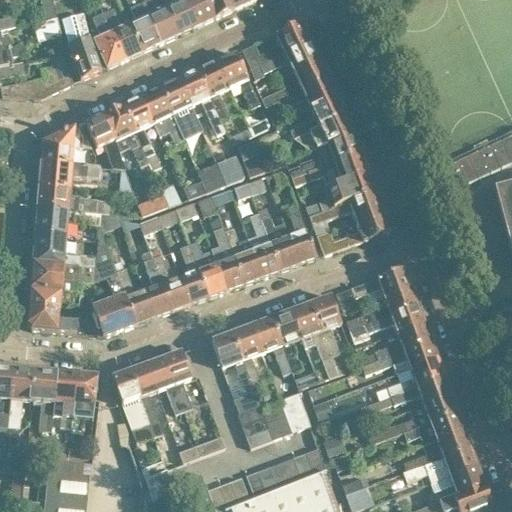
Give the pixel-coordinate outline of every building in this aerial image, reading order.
[(49,0),(47,0),(39,2),(46,24),(56,22),(49,0)] [(102,16),(124,64),(141,56),(128,28),(122,30),(113,11),(108,0),(103,0),(96,4),(102,16)] [(128,28),(141,56),(159,47),(137,0),(123,0),(126,4),(135,24),(128,28)] [(137,0),(159,47),(177,39),(163,11),(156,14),(149,0),(137,0)] [(167,9),(163,11),(177,39),(197,30),(183,0),(170,0),(173,6),(167,9)] [(183,0),(197,30),(215,22),(205,0),(183,0)] [(205,0),(215,22),(234,13),(227,0),(205,0)] [(227,0),(234,13),(261,0),(227,0)] [(96,49),(107,72),(124,64),(102,16),(92,21),(101,41),(94,44),(96,49)] [(68,50),(80,84),(101,75),(92,49),(81,18),(61,24),(68,50)] [(0,34),(14,31),(11,21),(0,23),(0,34)] [(57,39),(61,39),(56,22),(46,24),(33,27),(35,35),(54,31),(56,40),(57,39)] [(302,25),(275,38),(280,49),(283,56),(310,43),(305,33),(302,25)] [(54,31),(35,35),(37,45),(56,42),(56,40),(54,31)] [(0,34),(0,52),(11,51),(11,49),(9,40),(2,42),(0,34)] [(292,75),(319,63),(318,60),(316,56),(313,49),(310,43),(283,56),(261,66),(250,72),(255,82),(263,78),(288,66),(292,75)] [(11,51),(0,53),(0,72),(15,69),(13,60),(24,57),(22,49),(21,47),(12,49),(11,49),(11,51)] [(261,66),(253,49),(253,48),(241,53),(250,72),(261,66)] [(260,109),(235,56),(217,65),(230,93),(239,89),(251,113),(260,109)] [(40,103),(73,88),(62,59),(50,62),(52,67),(39,72),(42,81),(13,87),(16,101),(40,103)] [(319,63),(292,75),(277,82),(283,93),(262,103),(265,111),(328,81),(323,70),(321,65),(319,63)] [(219,98),(230,93),(217,65),(197,74),(211,102),(222,127),(231,123),(219,98)] [(15,69),(0,72),(0,90),(4,90),(4,89),(2,81),(25,76),(29,75),(28,70),(25,71),(24,67),(15,69)] [(197,74),(178,83),(191,111),(202,106),(213,130),(217,139),(225,135),(222,127),(211,102),(197,74)] [(328,81),(277,105),(281,113),(281,114),(306,103),(310,111),(336,99),(333,92),(328,81)] [(178,83),(159,92),(184,144),(193,139),(202,135),(191,111),(178,83)] [(184,144),(159,92),(141,100),(154,129),(160,142),(170,137),(175,148),(184,144)] [(315,122),(289,135),(293,143),(309,136),(345,118),(345,117),(336,99),(310,111),(315,122)] [(144,133),(154,129),(141,100),(122,109),(149,168),(152,176),(162,172),(144,133)] [(122,109),(104,117),(117,145),(120,157),(131,152),(137,165),(141,172),(149,168),(122,109)] [(122,163),(117,145),(104,117),(84,126),(96,152),(104,148),(109,159),(108,160),(110,164),(113,172),(121,173),(126,173),(122,163)] [(345,118),(309,136),(316,152),(327,147),(354,136),(353,133),(351,130),(345,118)] [(270,132),(266,122),(246,131),(247,133),(251,141),(270,132)] [(42,146),(41,166),(72,169),(74,151),(82,152),(83,142),(77,130),(42,146)] [(247,133),(228,141),(231,149),(232,150),(251,141),(247,133)] [(291,181),(308,175),(361,156),(354,137),(354,136),(327,147),(316,152),(313,153),(316,163),(298,169),(299,171),(289,175),(291,181)] [(511,138),(501,144),(511,166),(511,165),(511,138)] [(501,144),(467,159),(478,182),(511,166),(501,144)] [(239,152),(244,164),(258,158),(253,145),(239,152)] [(325,191),(327,190),(341,185),(368,175),(361,156),(308,175),(291,181),(294,190),(321,181),(325,191)] [(266,176),(258,158),(244,164),(251,181),(266,176)] [(478,182),(467,159),(434,175),(444,197),(478,182)] [(101,171),(72,169),(41,166),(39,188),(71,191),(72,181),(100,184),(101,171)] [(240,171),(222,178),(227,190),(245,183),(240,171)] [(121,173),(119,195),(134,196),(126,173),(121,173)] [(284,175),(273,179),(277,190),(288,186),(284,175)] [(308,219),(323,214),(376,195),(368,175),(341,185),(327,190),(331,201),(319,205),(306,210),(305,211),(308,219)] [(222,178),(202,186),(206,197),(227,190),(222,178)] [(268,195),(263,183),(251,187),(256,199),(268,195)] [(511,185),(494,190),(511,257),(511,185)] [(189,204),(206,197),(203,190),(202,186),(184,193),(189,204)] [(70,200),(71,191),(39,188),(36,211),(101,217),(111,218),(112,204),(70,200)] [(173,188),(160,193),(164,200),(169,211),(181,206),(173,188)] [(252,201),(248,188),(235,193),(240,205),(252,201)] [(211,202),(214,212),(233,206),(229,195),(211,202)] [(351,214),(355,224),(383,214),(376,195),(323,214),(308,219),(311,228),(313,228),(326,223),(351,214)] [(144,220),(169,211),(164,200),(139,209),(143,220),(144,220)] [(214,212),(211,202),(198,207),(204,224),(217,219),(214,212)] [(296,238),(288,241),(298,269),(316,262),(296,209),(287,213),(296,238)] [(36,211),(34,236),(66,240),(68,226),(100,229),(100,227),(101,217),(36,211)] [(188,211),(175,215),(179,227),(192,222),(188,211)] [(390,235),(383,214),(355,224),(359,235),(333,245),(329,235),(316,240),(323,260),(390,235)] [(175,215),(157,222),(161,233),(179,227),(175,215)] [(111,218),(101,217),(100,227),(104,236),(121,231),(119,225),(117,219),(111,218)] [(268,220),(260,222),(280,275),(298,269),(288,241),(283,228),(273,232),(268,220)] [(143,240),(161,233),(157,222),(139,228),(141,234),(143,240)] [(262,282),(280,275),(260,222),(251,226),(257,240),(248,244),(252,255),(262,282)] [(232,233),(223,236),(243,289),(262,282),(252,255),(242,259),(238,248),(232,233)] [(146,247),(143,240),(141,234),(136,234),(136,249),(152,292),(142,296),(152,323),(171,316),(146,247)] [(34,240),(31,265),(95,271),(96,260),(65,257),(66,243),(66,240),(34,236),(34,237),(34,240)] [(226,295),(243,289),(223,236),(215,239),(219,252),(211,256),(215,269),(226,295)] [(107,340),(134,330),(122,299),(114,277),(99,237),(96,260),(95,271),(93,287),(93,289),(106,285),(112,302),(91,310),(102,339),(107,340)] [(196,246),(188,249),(207,302),(226,295),(215,269),(211,256),(201,259),(196,246)] [(207,302),(188,249),(179,253),(188,279),(179,282),(189,309),(207,302)] [(160,252),(149,256),(171,316),(189,309),(179,282),(169,286),(165,274),(162,266),(160,259),(163,259),(160,252)] [(95,271),(31,265),(29,293),(77,297),(78,286),(93,287),(95,271)] [(395,276),(335,298),(342,317),(357,311),(354,302),(367,297),(370,306),(382,302),(411,291),(404,272),(395,276)] [(114,277),(122,299),(134,330),(137,328),(146,325),(152,323),(142,296),(133,299),(123,273),(114,277)] [(417,308),(411,291),(382,302),(385,311),(346,326),(349,334),(417,308)] [(29,293),(28,313),(59,315),(59,309),(76,311),(77,297),(29,293)] [(330,300),(310,307),(337,377),(345,374),(342,366),(346,365),(342,356),(338,357),(329,332),(341,328),(330,300)] [(337,377),(310,307),(291,314),(301,342),(304,352),(315,348),(321,364),(327,380),(337,377)] [(424,326),(417,308),(349,334),(354,347),(368,342),(367,337),(391,328),(395,337),(424,326)] [(58,323),(59,315),(28,313),(26,329),(31,333),(76,337),(77,324),(58,323)] [(290,346),(301,342),(291,314),(271,322),(283,352),(291,375),(300,371),(290,346)] [(282,378),(291,375),(283,352),(271,322),(252,329),(262,356),(272,352),(282,378)] [(362,370),(377,364),(431,344),(424,326),(395,337),(398,346),(373,355),(359,361),(362,370)] [(262,356),(252,329),(232,336),(252,389),(261,386),(251,360),(262,356)] [(233,402),(238,417),(259,410),(251,390),(252,389),(232,336),(211,344),(222,372),(233,367),(245,398),(233,402)] [(431,344),(377,364),(362,370),(363,372),(365,379),(380,373),(393,368),(397,377),(408,373),(437,362),(431,344)] [(181,355),(162,362),(183,416),(193,412),(183,386),(191,383),(181,355)] [(183,416),(162,362),(147,367),(157,396),(165,393),(175,419),(183,416)] [(386,391),(389,400),(444,380),(444,379),(440,369),(437,362),(408,373),(411,382),(386,391)] [(157,396),(147,367),(129,374),(153,439),(163,436),(159,425),(149,399),(157,396)] [(0,446),(6,447),(8,431),(13,372),(0,370),(0,446)] [(33,374),(24,373),(13,372),(8,431),(19,432),(22,404),(30,405),(34,405),(36,374),(33,374)] [(52,435),(55,406),(58,376),(36,374),(34,405),(42,406),(39,434),(52,435)] [(129,374),(111,380),(135,446),(153,439),(129,374)] [(307,388),(316,385),(313,375),(303,379),(307,388)] [(58,376),(55,406),(64,407),(61,430),(72,432),(78,377),(58,376)] [(86,378),(78,377),(72,432),(83,433),(84,422),(92,423),(97,379),(86,378)] [(447,388),(444,380),(389,400),(360,411),(363,420),(417,400),(421,409),(451,398),(448,391),(447,388)] [(279,404),(282,409),(292,436),(310,430),(298,397),(279,404)] [(373,447),(402,436),(457,417),(456,414),(454,408),(453,404),(451,398),(421,409),(409,414),(412,423),(399,427),(370,438),(373,447)] [(328,404),(312,410),(318,425),(334,419),(328,404)] [(272,444),(292,436),(282,409),(262,417),(264,422),(268,433),(272,444)] [(262,417),(259,410),(238,417),(239,418),(237,418),(241,430),(264,422),(262,417)] [(422,449),(464,434),(458,419),(457,417),(402,436),(405,445),(419,440),(422,449)] [(241,430),(246,441),(268,433),(264,422),(241,430)] [(272,444),(268,433),(246,441),(250,452),(272,444)] [(415,472),(470,452),(464,434),(422,449),(425,458),(412,463),(403,466),(406,475),(415,472)] [(339,438),(324,443),(322,444),(328,460),(330,459),(345,454),(339,438)] [(221,440),(196,449),(200,461),(225,452),(221,440)] [(183,467),(200,461),(196,449),(179,456),(183,467)] [(88,461),(89,452),(69,450),(68,457),(68,459),(88,461)] [(304,457),(313,479),(325,475),(318,452),(304,457)] [(470,452),(415,472),(418,481),(427,477),(443,471),(447,480),(477,469),(470,452)] [(50,455),(49,464),(68,465),(68,459),(68,457),(50,455)] [(293,461),(301,484),(313,479),(304,457),(293,461)] [(343,459),(332,463),(336,475),(347,471),(343,459)] [(0,460),(0,474),(12,476),(13,462),(0,460)] [(293,461),(281,466),(290,489),(301,484),(293,461)] [(139,469),(144,482),(165,474),(161,462),(139,469)] [(44,511),(86,511),(91,478),(83,477),(84,467),(68,465),(49,464),(47,486),(44,511)] [(269,470),(278,493),(290,489),(281,466),(269,470)] [(484,488),(477,469),(447,480),(451,491),(425,500),(429,509),(484,488)] [(257,475),(266,498),(278,493),(269,470),(257,475)] [(166,473),(165,474),(144,482),(148,493),(171,486),(166,473)] [(238,509),(230,511),(338,511),(325,475),(313,479),(301,484),(290,489),(278,493),(266,498),(254,503),(250,504),(238,509)] [(245,479),(254,503),(266,498),(257,475),(245,479)] [(201,476),(176,484),(181,499),(206,491),(201,476)] [(364,479),(341,488),(345,499),(364,492),(368,490),(364,479)] [(241,481),(229,486),(238,509),(250,504),(241,481)] [(9,501),(21,502),(23,485),(11,484),(9,501)] [(26,503),(25,511),(44,511),(47,486),(37,485),(36,504),(26,503)] [(229,486),(218,490),(226,511),(230,511),(238,509),(229,486)] [(429,509),(422,511),(492,511),(484,488),(429,509)] [(207,494),(213,511),(226,511),(218,490),(207,494)] [(213,511),(207,494),(206,491),(181,499),(188,511),(213,511)] [(353,511),(354,511),(364,492),(345,499),(349,511),(353,511)]
